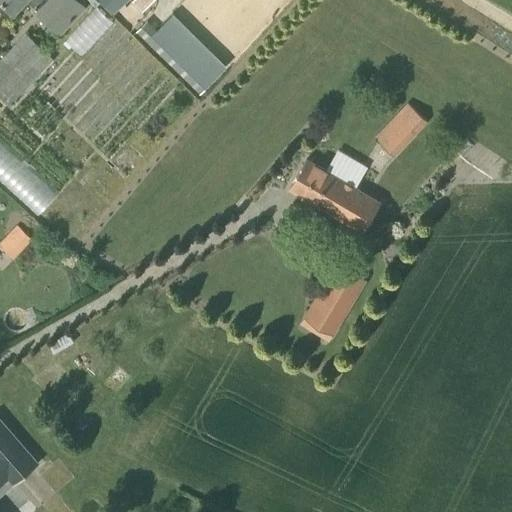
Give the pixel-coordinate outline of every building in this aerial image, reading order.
[(1,0),(14,11),(24,0),(26,0),(38,12),(60,33),(85,7),(77,0),(1,0)] [(104,0),(114,10),(124,0),(104,0)] [(133,0),(132,1),(142,11),(153,0),(133,0)] [(96,5),(67,39),(85,54),(114,20),(96,5)] [(146,22),(137,31),(200,92),(209,84),(146,22)] [(0,95),(10,105),(54,60),(26,33),(0,59),(0,95)] [(408,102),(374,137),(394,155),(427,121),(408,102)] [(0,180),(40,216),(62,191),(0,135),(0,180)] [(363,231),(381,201),(306,159),(289,188),(363,231)] [(17,223),(0,240),(0,245),(12,258),(32,238),(17,223)] [(337,261),(304,316),(334,334),(367,279),(337,261)] [(0,511),(0,484),(9,477),(14,484),(38,463),(0,418),(0,511)]
